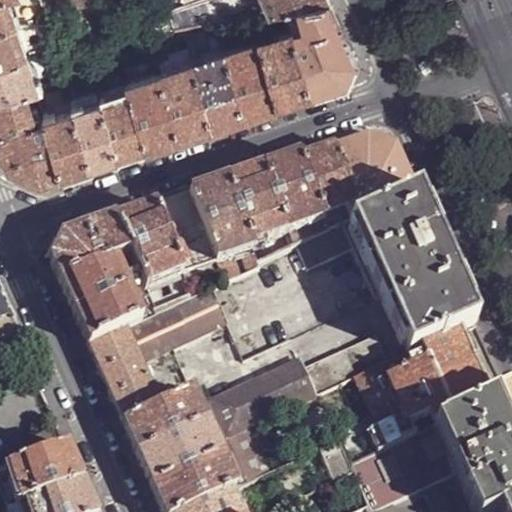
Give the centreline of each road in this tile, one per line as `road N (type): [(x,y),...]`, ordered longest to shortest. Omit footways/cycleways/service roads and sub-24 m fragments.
road 1 (unclassified): [(397,98),(3,231)]
road 2 (residential): [(3,231),(127,511)]
road 3 (residential): [(397,98),(511,353)]
